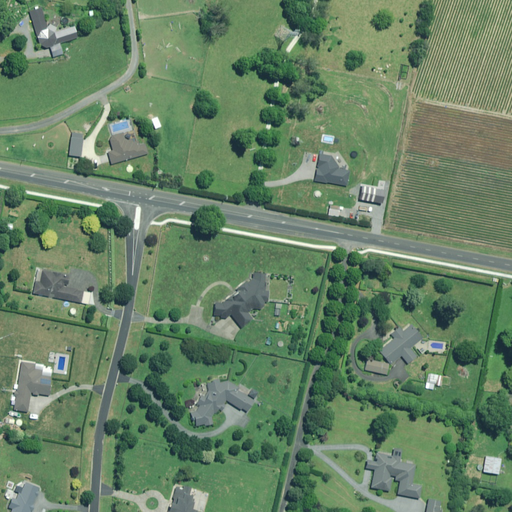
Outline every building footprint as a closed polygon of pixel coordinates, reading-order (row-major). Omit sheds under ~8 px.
[(45,30),(37,8),(28,11),(38,46),(39,46),(40,47),(41,47),(42,48),(43,48),(44,48),(45,48),(46,48),(47,48),(48,48),(49,48),(51,54),(78,43),(73,26),(51,33),(51,32),(50,31),(49,30),(48,30),(47,30),(47,29),(46,29),(46,30),(45,30)] [(124,142),(121,131),(108,136),(108,138),(112,151),(107,152),(110,164),(147,154),(144,145),(138,146),(136,141),(131,143),(131,140),(124,142)] [(82,134),(70,133),(68,156),(80,157),(82,134)] [(337,157),(318,154),(314,181),(346,186),(349,165),(336,163),(337,157)] [(70,275),(37,269),(32,294),(81,303),(83,291),(67,288),(70,275)] [(222,303),(213,303),(212,317),(219,317),(224,319),(230,316),(240,329),(250,323),(251,319),(248,313),(253,309),(261,310),(264,307),(267,291),(264,290),(265,275),(252,273),(252,278),(246,283),(245,281),(236,287),(237,290),(222,303)] [(31,288),(15,285),(14,290),(30,293),(31,288)] [(422,338),(410,325),(402,332),(398,327),(390,334),(394,338),(379,351),(390,365),(400,356),(407,364),(416,357),(409,349),(422,338)] [(389,364),(375,361),(374,364),(365,362),(364,370),(386,375),(389,364)] [(35,364),(20,362),(16,395),(12,395),(11,400),(15,400),(13,411),(27,412),(29,394),(48,396),(50,371),(34,369),(35,364)] [(434,386),(440,386),(442,376),(426,374),(425,390),(433,391),(434,386)] [(254,401),(248,398),(238,390),(239,388),(229,381),(219,383),(218,379),(207,383),(207,389),(198,391),(195,404),(199,405),(189,413),(190,423),(194,422),(194,426),(204,425),(204,426),(212,425),(211,417),(213,414),(215,415),(218,410),(221,412),(225,407),(224,405),(226,402),(246,414),(254,401)] [(252,388),(247,394),(255,400),(259,393),(252,388)] [(400,457),(377,453),(375,462),(366,460),(364,468),(373,470),(370,488),(389,492),(391,480),(399,482),(396,494),(418,499),(421,486),(411,484),(415,465),(399,462),(400,457)] [(500,459),(485,457),(482,472),(498,475),(500,459)] [(39,489),(25,483),(20,495),(7,490),(4,498),(10,500),(7,508),(12,510),(10,511),(31,511),(34,506),(32,505),(39,489)] [(190,509),(192,500),(188,494),(190,488),(183,486),(182,490),(175,488),(170,505),(169,505),(167,511),(195,511),(196,511),(190,509)] [(441,511),(442,510),(439,510),(441,499),(428,497),(425,511),(441,511)]
